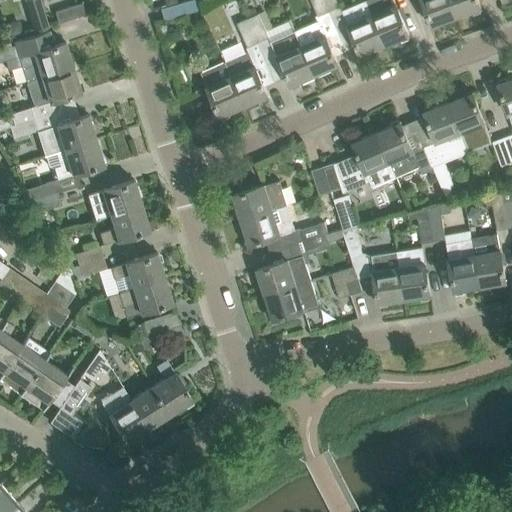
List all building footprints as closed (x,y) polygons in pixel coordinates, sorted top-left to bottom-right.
[(23,0),(34,31),(48,26),(39,0),(23,0)] [(198,0),(194,0),(181,4),(162,9),(165,20),(201,9),(198,0)] [(314,22),(295,30),(315,75),(339,65),(326,35),(337,31),(323,0),(310,0),(317,15),(315,15),(317,21),(314,22)] [(323,0),(337,31),(348,26),(361,55),(385,45),(372,14),(371,15),(365,0),(364,0),(342,10),(340,6),(339,6),(336,0),(323,0)] [(372,14),(385,45),(409,35),(394,0),(367,0),(366,1),(372,14)] [(422,0),(425,7),(432,26),(456,17),(449,0),(422,0)] [(449,0),(456,17),(481,8),(478,0),(449,0)] [(82,3),(55,12),(58,23),(86,14),(82,3)] [(265,10),(248,18),(258,42),(267,61),(278,56),(291,86),(315,75),(295,30),(295,31),(289,20),(273,27),(265,10)] [(248,18),(237,22),(248,47),(258,42),(248,18)] [(6,23),(10,36),(22,32),(19,19),(6,23)] [(0,62),(5,61),(8,70),(22,66),(26,82),(73,67),(65,42),(47,47),(43,33),(14,42),(15,46),(11,47),(11,46),(0,49),(0,62)] [(249,51),(224,62),(244,107),(269,96),(249,51)] [(224,62),(212,67),(201,72),(220,117),(244,107),(224,62)] [(0,129),(9,127),(55,113),(51,102),(81,92),(73,67),(26,82),(34,106),(5,115),(6,117),(0,119),(0,129)] [(511,78),(498,82),(504,101),(511,125),(511,78)] [(473,92),(447,102),(460,133),(462,133),(473,128),(479,142),(491,138),(473,92)] [(469,151),(462,133),(460,133),(447,102),(424,111),(436,141),(424,146),(427,152),(433,169),(446,195),(449,194),(454,184),(443,161),(469,151)] [(55,113),(9,127),(13,138),(36,131),(44,157),(46,156),(55,153),(96,141),(88,115),(58,124),(55,113)] [(400,121),(376,132),(396,177),(420,167),(423,173),(433,169),(427,152),(424,146),(414,151),(400,121)] [(335,162),(322,167),(330,191),(342,187),(343,192),(369,181),(372,187),(396,177),(376,132),(352,142),(358,154),(335,162)] [(511,134),(503,138),(511,162),(511,161),(511,134)] [(492,142),(501,165),(511,162),(503,138),(492,142)] [(24,190),(31,200),(57,192),(77,186),(73,174),(104,165),(96,141),(55,153),(46,156),(49,166),(54,167),(55,169),(50,170),(53,181),(24,190)] [(322,167),(310,171),(318,195),(330,191),(322,167)] [(106,202),(110,216),(142,205),(134,180),(88,194),(92,207),(106,202)] [(233,194),(241,220),(273,210),(272,209),(286,205),(282,192),(283,192),(279,180),(233,194)] [(511,186),(500,189),(507,227),(511,226),(511,186)] [(487,205),(492,204),(497,229),(507,227),(500,189),(484,193),(487,205)] [(57,192),(31,200),(38,211),(61,203),(57,192)] [(334,199),(343,229),(358,224),(349,194),(334,199)] [(440,205),(427,208),(432,242),(446,240),(445,235),(441,213),(451,212),(449,203),(440,205)] [(142,205),(110,216),(113,228),(100,232),(104,244),(150,230),(142,205)] [(409,218),(418,217),(422,244),(432,242),(427,208),(408,213),(409,218)] [(249,244),(294,230),(290,218),(277,222),(273,210),(241,220),(249,244)] [(301,229),(294,231),(298,243),(326,235),(328,234),(325,221),(323,222),(301,229)] [(344,236),(354,266),(358,278),(370,275),(374,274),(371,257),(371,255),(363,253),(355,227),(343,231),(344,236)] [(328,234),(326,235),(328,241),(344,236),(343,231),(342,230),(328,234)] [(487,235),(471,238),(471,240),(479,287),(506,282),(503,262),(498,233),(487,235)] [(446,245),(451,271),(454,291),(479,287),(471,240),(446,245)] [(99,246),(75,253),(78,265),(103,258),(99,246)] [(423,248),(395,253),(402,300),(430,295),(423,248)] [(111,267),(115,280),(119,293),(165,278),(157,252),(111,267)] [(256,269),(264,295),(311,281),(305,262),(310,261),(307,254),(307,253),(301,255),(256,269)] [(395,253),(371,257),(374,274),(378,303),(402,300),(395,253)] [(103,258),(78,265),(71,268),(74,279),(106,268),(103,258)] [(2,263),(0,266),(0,278),(2,280),(10,269),(2,263)] [(349,294),(346,283),(358,279),(358,278),(354,266),(331,273),(339,298),(349,294)] [(2,280),(0,283),(0,285),(21,300),(32,284),(25,278),(10,269),(2,280)] [(165,278),(119,293),(108,296),(116,319),(126,315),(127,317),(173,303),(165,278)] [(358,279),(346,283),(349,294),(362,291),(358,279)] [(311,281),(264,295),(272,319),(319,304),(311,281)] [(54,283),(47,293),(55,299),(49,307),(65,318),(71,310),(66,307),(73,296),(54,283)] [(55,299),(47,293),(35,310),(43,315),(49,307),(55,299)] [(175,311),(151,319),(143,322),(147,335),(155,333),(155,334),(180,326),(175,311)] [(91,339),(97,330),(81,318),(75,327),(91,339)] [(6,321),(0,329),(0,369),(2,371),(0,374),(0,376),(23,344),(22,344),(8,334),(14,325),(6,321)] [(180,326),(155,334),(158,344),(183,337),(180,326)] [(23,344),(0,376),(0,377),(4,372),(10,377),(5,384),(20,395),(45,360),(46,360),(51,354),(26,337),(22,344),(23,344)] [(82,374),(93,381),(100,372),(105,375),(110,367),(98,349),(82,374)] [(164,379),(152,386),(170,415),(192,400),(166,359),(156,366),(164,379)] [(45,360),(20,395),(35,405),(40,398),(47,402),(42,409),(43,410),(50,400),(65,379),(64,379),(67,375),(46,360),(45,360)] [(65,379),(50,400),(60,407),(80,378),(79,377),(74,386),(65,379)] [(60,407),(49,422),(70,438),(81,422),(69,414),(81,398),(84,393),(90,385),(80,378),(60,407)] [(152,386),(130,400),(148,428),(170,415),(152,386)] [(122,387),(111,394),(100,401),(103,405),(101,406),(102,408),(104,407),(126,442),(148,428),(130,400),(122,387)] [(0,511),(5,511),(17,502),(14,498),(18,494),(4,478),(0,481),(0,511)] [(5,511),(26,511),(17,502),(5,511)]
